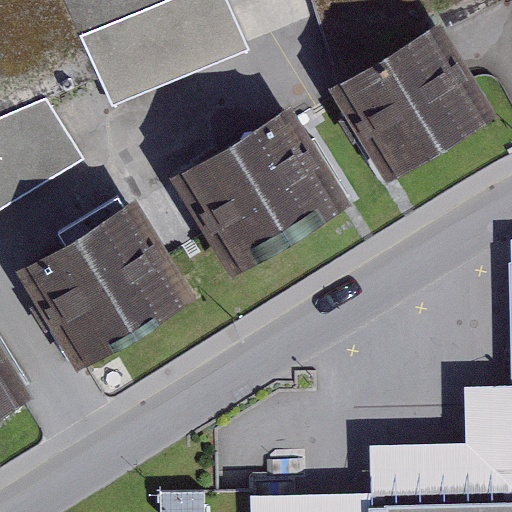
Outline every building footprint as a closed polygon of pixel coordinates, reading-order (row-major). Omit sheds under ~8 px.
[(0,0),(0,207),(86,157),(49,99),(99,79),(112,104),(251,48),(229,0),(313,0),(338,75),(440,13),(449,29),(504,0),(0,0)] [(338,75),(328,81),(387,177),(498,110),(449,29),(440,13),(338,75)] [(291,101),(170,171),(232,272),(353,199),(291,101)] [(136,190),(16,263),(77,364),(197,291),(136,190)] [(511,511),(511,237),(511,238),(511,270),(511,495),(374,500),(374,511),(511,511)] [(0,333),(0,412),(35,391),(0,333)] [(252,489),(251,511),(374,511),(374,500),(511,495),(511,379),(465,380),(466,436),(370,439),(371,488),(252,489)]
